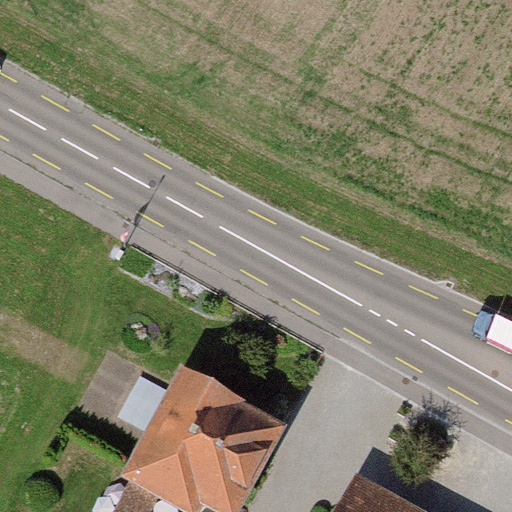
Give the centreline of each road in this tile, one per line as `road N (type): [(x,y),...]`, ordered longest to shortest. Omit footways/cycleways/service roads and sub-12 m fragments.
road 1 (primary): [(387,320),(0,105)]
road 2 (primary): [(387,320),(511,408)]
road 3 (primary): [(511,358),(387,320)]
